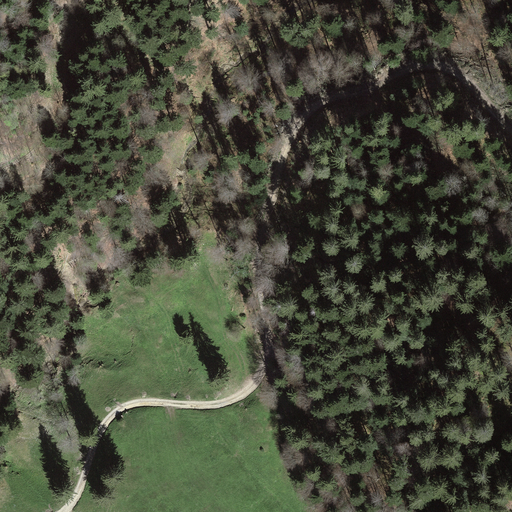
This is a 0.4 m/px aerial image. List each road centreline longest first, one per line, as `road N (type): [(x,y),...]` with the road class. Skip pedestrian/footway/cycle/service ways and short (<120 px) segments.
road 1 (track): [(62,511),(104,426),(122,408),(214,404),(255,382),(269,344),(259,247),(292,132),(318,104),(436,65),(463,77),(511,128)]
road 2 (track): [(0,167),(36,143),(63,72)]
